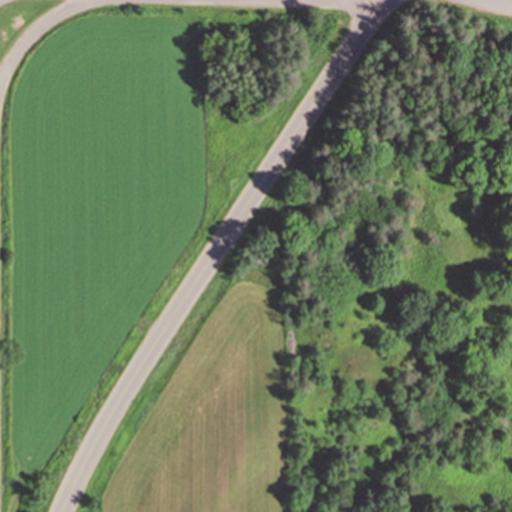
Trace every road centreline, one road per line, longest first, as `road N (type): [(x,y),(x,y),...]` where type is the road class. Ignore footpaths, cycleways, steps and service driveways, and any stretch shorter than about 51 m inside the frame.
road 1 (secondary): [(383,0),(136,377),(63,511)]
road 2 (residential): [(266,0),(67,13),(24,48)]
